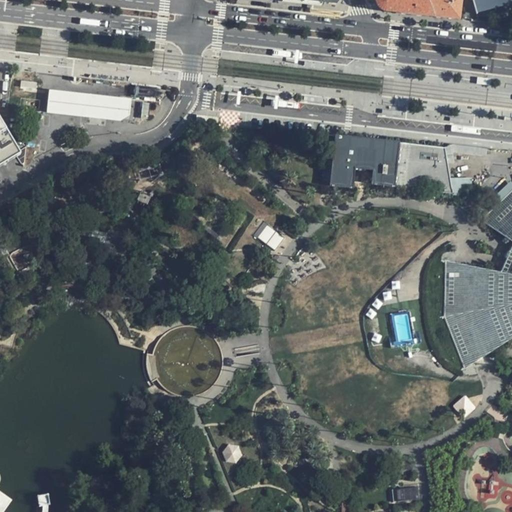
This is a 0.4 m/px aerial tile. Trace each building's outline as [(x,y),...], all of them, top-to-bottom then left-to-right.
[(375,0),(377,2),(388,10),(405,12),(433,15),(426,0),(375,0)] [(426,0),(433,15),(439,16),(458,19),(460,0),(426,0)] [(511,0),(472,0),(477,15),(511,3),(511,0)] [(130,115),(132,98),(50,89),(48,112),(122,120),(130,115)] [(153,122),(151,107),(142,107),(143,122),(153,122)] [(0,162),(5,159),(20,150),(0,117),(0,162)] [(329,134),(327,157),(324,185),(352,188),(354,188),(354,183),(356,168),(374,171),(373,185),(375,185),(381,185),(425,190),(426,181),(440,182),(441,192),(445,192),(454,193),(452,185),(446,149),(445,144),(331,131),(329,131),(329,134)] [(448,256),(446,316),(470,369),(478,363),(511,338),(511,191),(482,219),(511,238),(511,249),(511,251),(510,253),(503,268),(460,258),(448,256)] [(263,220),(254,233),(275,248),(285,236),(263,220)] [(31,243),(11,254),(19,268),(39,257),(31,243)] [(0,511),(2,511),(13,496),(0,487),(0,479),(0,476),(0,475),(0,511)] [(394,489),(395,499),(414,498),(413,488),(394,489)] [(44,511),(49,497),(51,490),(39,492),(40,504),(42,504),(41,511),(44,511)] [(209,511),(216,506),(203,492),(193,500),(203,511),(209,511)]
